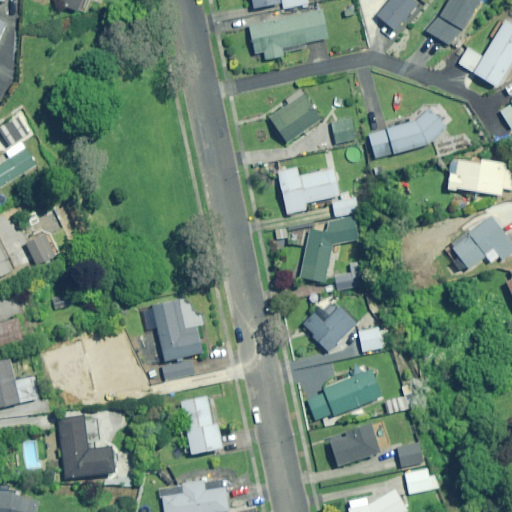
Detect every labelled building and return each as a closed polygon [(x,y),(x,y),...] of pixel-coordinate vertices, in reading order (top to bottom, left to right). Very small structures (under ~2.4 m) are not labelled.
[(82,0),(53,0),(52,3),(77,13),(82,0)] [(250,0),(252,10),(279,5),(277,0),(250,0)] [(309,7),(308,1),(312,0),(281,0),(283,11),(309,7)] [(416,5),(410,0),(388,0),(375,17),(394,32),(416,5)] [(462,35),(485,0),(450,0),(428,35),(453,50),(462,35)] [(262,55),(263,62),(284,57),(284,55),(307,50),(306,45),(328,41),(321,10),(248,26),(254,57),(262,55)] [(511,63),(511,26),(505,22),(482,59),(468,49),(458,65),(496,89),(511,63)] [(321,120),(304,95),(269,120),(286,144),(321,120)] [(511,132),(511,102),(499,111),(511,132)] [(368,137),(375,160),(427,146),(445,127),(427,110),(414,124),(368,137)] [(356,141),(352,121),(331,125),(335,146),(356,141)] [(0,189),(36,168),(25,150),(0,165),(0,189)] [(511,191),(511,186),(511,171),(505,171),(505,165),(480,162),(480,165),(457,163),(456,175),(449,175),(448,190),(501,196),(502,190),(511,191)] [(339,197),(333,170),(298,178),(296,169),(277,174),(286,215),(306,211),(304,205),(339,197)] [(357,214),(355,200),(332,204),(334,218),(357,214)] [(500,263),(511,253),(511,241),(491,216),(451,248),(467,267),(477,259),(481,264),(487,260),(490,265),(497,259),(500,263)] [(331,246),(358,241),(353,218),(309,226),(300,280),(325,285),(331,246)] [(55,257),(45,235),(25,245),(36,267),(55,257)] [(0,278),(13,273),(0,241),(0,278)] [(67,308),(63,296),(51,300),(55,312),(67,308)] [(153,305),(167,361),(206,352),(199,325),(188,328),(181,299),(153,305)] [(356,325),(339,308),(323,325),(312,314),(301,325),(313,336),(311,337),(328,354),(356,325)] [(0,323),(0,349),(24,344),(18,319),(0,323)] [(383,349),(379,328),(358,333),(362,353),(383,349)] [(15,384),(10,360),(0,362),(0,409),(38,400),(33,380),(15,384)] [(381,399),(370,371),(323,390),(324,394),(305,401),(314,423),(333,416),(333,418),(381,399)] [(423,407),(417,383),(400,387),(402,398),(385,403),(389,416),(423,407)] [(185,390),(171,392),(173,400),(186,398),(185,390)] [(217,425),(211,397),(180,403),(191,456),(226,449),(221,424),(217,425)] [(88,451),(84,423),(57,426),(65,481),(115,474),(112,448),(88,451)] [(380,454),(371,425),(328,440),(338,468),(380,454)] [(38,439),(21,441),(24,472),(41,470),(38,439)] [(423,464),(419,444),(397,448),(401,469),(423,464)] [(431,491),(426,470),(404,475),(409,496),(431,491)] [(205,493),(203,483),(177,487),(178,497),(162,499),(163,511),(228,511),(226,490),(205,493)] [(0,511),(37,511),(40,502),(14,495),(9,494),(9,489),(0,488),(0,511)] [(349,511),(406,511),(394,491),(369,507),(349,510),(349,511)]
